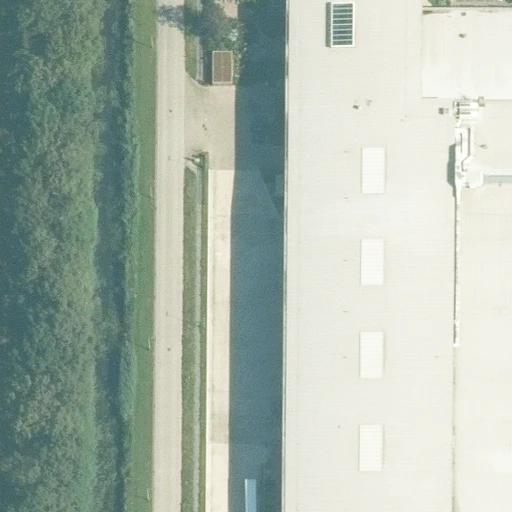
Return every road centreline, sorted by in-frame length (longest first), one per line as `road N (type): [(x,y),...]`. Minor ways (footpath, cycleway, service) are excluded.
road 1 (unclassified): [(168,511),(173,0)]
road 2 (track): [(50,511),(55,0)]
